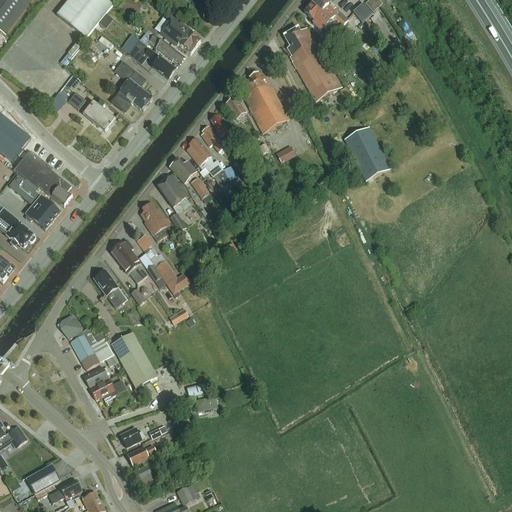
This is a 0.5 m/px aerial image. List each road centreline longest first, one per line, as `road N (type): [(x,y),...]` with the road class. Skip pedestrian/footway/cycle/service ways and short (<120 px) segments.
road 1 (residential): [(41,335),(298,0)]
road 2 (tertiary): [(102,186),(249,0)]
road 3 (tertiary): [(0,308),(102,186)]
road 4 (unclassified): [(102,186),(0,89)]
road 5 (residential): [(83,448),(98,429),(41,335)]
